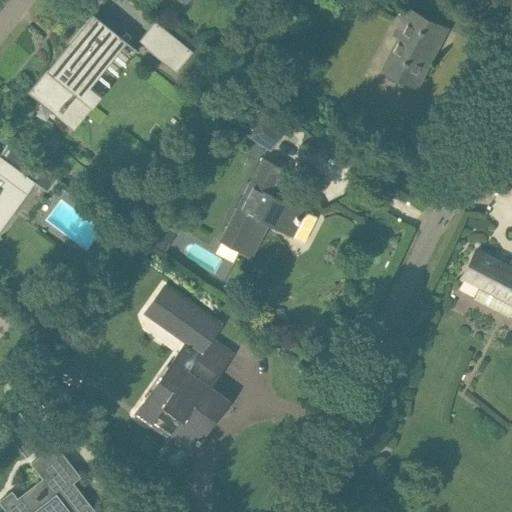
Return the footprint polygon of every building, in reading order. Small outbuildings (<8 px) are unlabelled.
[(446,28),(407,8),(398,25),(403,28),(384,69),(416,86),(446,28)] [(97,16),(57,65),(52,61),(28,91),(29,91),(33,87),(60,109),(56,114),(74,128),(94,103),(77,90),(122,35),(111,25),(93,10),(92,12),(97,16)] [(192,50),(155,20),(138,40),(176,71),(192,50)] [(201,62),(192,73),(204,82),(213,72),(201,62)] [(285,128),(259,111),(244,133),(270,150),(285,128)] [(58,179),(8,142),(0,152),(0,155),(49,192),(58,179)] [(316,216),(271,192),(283,167),(261,156),(218,240),(240,251),(258,217),(303,241),(316,216)] [(28,192),(0,171),(0,215),(5,209),(12,214),(28,192)] [(151,242),(165,250),(175,234),(161,225),(151,242)] [(511,266),(477,248),(462,277),(511,302),(511,266)] [(169,435),(175,439),(191,451),(205,432),(201,429),(207,421),(212,424),(227,403),(229,400),(188,370),(197,357),(219,374),(233,354),(217,342),(208,336),(219,321),(164,282),(145,310),(186,339),(135,411),(151,423),(164,405),(181,418),(169,435)] [(66,364),(55,359),(53,364),(65,368),(60,380),(79,388),(87,369),(68,361),(66,364)] [(12,490),(0,499),(0,500),(9,511),(96,511),(73,481),(80,475),(55,444),(35,459),(50,478),(21,501),(12,490)]
